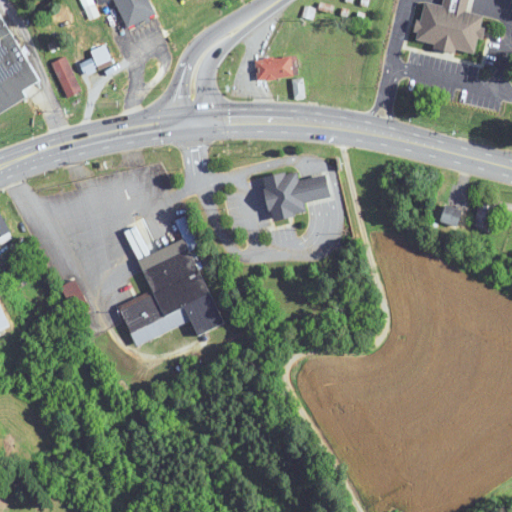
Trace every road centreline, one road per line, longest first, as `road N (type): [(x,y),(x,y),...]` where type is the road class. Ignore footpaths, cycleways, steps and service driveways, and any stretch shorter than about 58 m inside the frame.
road 1 (residential): [(339,125),(390,352),(363,370),(338,421),(348,511)]
road 2 (primary): [(511,166),(313,121),(191,118)]
road 3 (primary): [(6,163),(191,118)]
road 4 (primary): [(191,118),(203,53),(275,0)]
